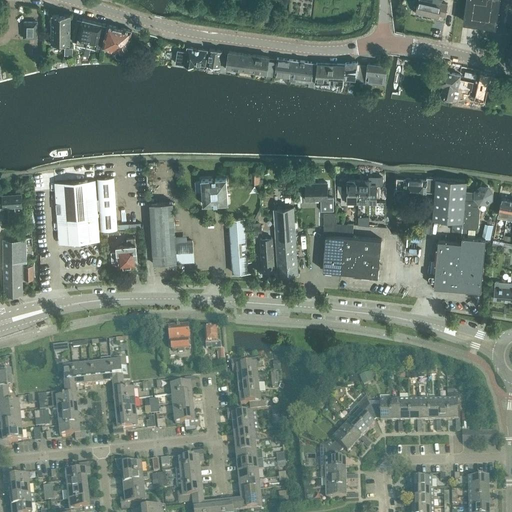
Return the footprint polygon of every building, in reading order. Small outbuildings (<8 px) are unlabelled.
[(418,0),(416,12),(438,16),(439,13),(444,15),(446,3),(440,2),(440,3),(425,0),(418,0)] [(499,0),(465,0),(463,22),(496,27),(498,13),(497,13),(498,7),(499,7),(499,0)] [(70,36),(70,16),(70,14),(52,14),(52,36),(52,43),(70,44),(70,36)] [(72,37),(72,41),(87,44),(92,22),(92,21),(81,19),(81,22),(76,21),(72,37)] [(92,22),(87,44),(101,48),(101,47),(105,28),(101,27),(102,24),(92,21),(92,22)] [(37,38),(37,22),(24,22),(24,38),(37,38)] [(105,28),(101,47),(116,50),(115,54),(116,56),(122,57),(124,56),(131,30),(106,25),(105,28)] [(24,42),(24,67),(37,67),(37,42),(24,42)] [(187,51),(178,50),(176,63),(185,64),(204,67),(205,63),(207,49),(187,46),(187,51)] [(210,48),(207,63),(216,65),(215,70),(219,71),(222,56),(222,50),(210,48)] [(222,56),(219,71),(225,71),(226,66),(239,68),(242,52),(228,50),(227,57),(222,56)] [(242,52),(239,68),(254,70),(256,54),(242,52)] [(256,54),(254,70),(266,72),(266,77),(272,78),(272,72),(273,72),(274,63),(268,62),(269,56),(256,54)] [(275,73),(289,75),(291,59),(275,57),(274,57),(274,63),(273,72),(275,72),(275,73)] [(309,84),(314,85),(315,80),(317,62),(316,62),(291,59),(289,75),(289,79),(309,82),(309,84)] [(345,64),(342,88),(342,89),(347,90),(348,84),(351,84),(351,78),(355,79),(357,61),(346,62),(345,64)] [(338,88),(342,88),(345,64),(317,62),(315,80),(338,81),(338,88)] [(358,80),(384,83),(386,64),(374,63),(368,62),(368,64),(360,63),(358,80)] [(443,84),(441,96),(452,99),(455,87),(458,87),(460,74),(441,70),(438,83),(443,84)] [(481,71),(475,99),(485,101),(491,74),(481,71)] [(252,184),(260,184),(260,173),(252,173),(252,184)] [(339,178),(339,183),(341,185),(341,200),(347,200),(347,201),(348,201),(359,201),(359,179),(358,179),(349,178),(347,176),(342,175),(339,178)] [(361,179),(359,179),(359,201),(377,201),(377,184),(383,184),(383,177),(369,176),(369,179),(361,179)] [(426,191),(434,191),(435,177),(427,177),(427,179),(405,178),(396,177),(396,188),(404,189),(403,195),(426,196),(426,191)] [(432,219),(463,221),(466,191),(467,180),(435,177),(434,191),(432,219)] [(196,180),(196,190),(202,190),(203,204),(228,202),(227,178),(196,180)] [(55,182),(55,187),(56,202),(59,242),(100,239),(95,179),(55,182)] [(334,198),(328,198),(328,183),(306,183),(306,201),(321,200),(321,211),(334,210),(334,198)] [(463,221),(462,234),(468,235),(468,228),(476,229),(479,226),(480,209),(478,205),(481,203),(487,204),(493,199),(493,192),(489,186),(481,186),(475,190),(475,192),(466,191),(463,221)] [(4,207),(1,207),(1,226),(9,226),(9,214),(7,214),(7,207),(15,207),(15,210),(17,212),(21,211),(23,209),(21,194),(3,196),(4,207)] [(498,217),(507,219),(511,199),(502,197),(498,217)] [(173,201),(150,202),(154,264),(177,262),(194,261),(193,240),(175,241),(173,201)] [(294,207),(274,208),(274,209),(277,242),(278,254),(279,275),(299,273),(294,207)] [(116,209),(100,210),(101,230),(117,229),(116,209)] [(143,210),(118,212),(119,229),(140,227),(140,222),(143,222),(143,210)] [(323,212),(324,235),(326,235),(337,235),(337,234),(337,223),(336,223),(336,212),(323,212)] [(358,216),(358,224),(368,225),(368,216),(358,216)] [(245,218),(229,219),(233,272),(252,271),(249,232),(246,232),(245,218)] [(338,234),(340,234),(353,235),(354,224),(341,222),(337,223),(337,234),(338,234)] [(338,271),(341,271),(344,235),(340,235),(340,234),(338,234),(337,234),(337,235),(326,235),(324,235),(326,236),(323,270),(330,270),(336,271),(338,271)] [(353,273),(354,273),(356,249),(380,251),(382,238),(353,235),(340,234),(340,235),(344,235),(341,271),(353,272),(353,273)] [(461,241),(457,288),(481,290),(486,238),(468,236),(468,235),(462,234),(462,235),(461,241)] [(112,251),(112,260),(118,259),(119,265),(129,264),(134,263),(134,257),(136,257),(134,236),(127,237),(127,244),(117,245),(117,251),(112,251)] [(3,238),(4,294),(23,294),(22,265),(24,265),(25,278),(33,278),(33,264),(27,264),(26,237),(3,238)] [(272,237),(260,238),(263,272),(275,271),(274,252),(272,237)] [(434,286),(457,288),(461,241),(438,239),(435,274),(431,274),(430,274),(429,275),(429,276),(429,278),(430,279),(430,280),(431,280),(434,280),(434,286)] [(356,249),(354,273),(378,276),(380,251),(356,249)] [(511,282),(496,281),(494,299),(511,300),(511,282)] [(188,341),(189,341),(187,325),(168,327),(170,342),(171,350),(188,349),(188,341)] [(205,329),(206,349),(211,349),(212,350),(217,350),(218,361),(224,361),(223,350),(221,350),(220,344),(218,344),(216,328),(213,328),(211,326),(206,327),(205,329)] [(68,344),(54,346),(53,346),(54,354),(69,352),(68,344)] [(115,362),(111,363),(113,383),(113,387),(123,386),(122,381),(130,381),(128,368),(126,368),(125,356),(115,358),(115,362)] [(101,359),(101,364),(104,384),(113,383),(111,363),(110,358),(101,359)] [(237,372),(237,376),(257,374),(256,369),(261,369),(260,359),(231,362),(232,372),(237,372)] [(63,374),(65,392),(75,391),(75,387),(73,367),(68,367),(68,363),(57,364),(58,374),(63,374)] [(101,364),(91,365),(94,385),(104,384),(101,364)] [(91,365),(82,366),(84,386),(94,385),(91,365)] [(82,366),(73,367),(75,387),(84,386),(82,366)] [(0,399),(8,399),(7,385),(12,385),(10,369),(0,370),(1,375),(0,375),(0,399)] [(237,376),(238,386),(258,384),(257,374),(237,376)] [(360,378),(364,387),(373,383),(370,374),(360,378)] [(171,386),(172,396),(191,393),(191,389),(196,388),(195,378),(185,379),(185,384),(171,386)] [(150,383),(146,383),(142,384),(143,391),(147,391),(151,390),(150,383)] [(238,386),(239,395),(259,393),(258,384),(238,386)] [(123,391),(123,386),(113,387),(115,402),(134,400),(133,390),(123,391)] [(76,396),(75,391),(65,392),(65,397),(56,398),(56,394),(51,394),(52,409),(57,408),(77,406),(76,396)] [(172,396),(173,405),(192,403),(191,393),(172,396)] [(259,393),(239,395),(241,405),(245,405),(249,404),(250,409),(265,407),(264,397),(260,398),(259,393)] [(447,400),(448,420),(455,420),(456,432),(460,432),(459,419),(458,419),(457,400),(459,400),(459,395),(447,395),(447,400)] [(399,396),(399,402),(400,421),(402,421),(409,421),(409,401),(409,396),(399,396)] [(380,422),(390,422),(389,402),(389,397),(380,398),(380,406),(377,406),(377,403),(368,403),(374,416),(380,416),(380,422)] [(366,398),(349,415),(367,432),(374,425),(370,421),(374,416),(368,403),(366,398)] [(0,414),(20,413),(19,402),(9,403),(8,399),(0,399),(0,414)] [(136,409),(134,400),(115,402),(116,411),(136,409)] [(447,400),(438,401),(438,421),(440,420),(448,420),(447,400)] [(419,401),(409,401),(409,421),(417,421),(419,421),(419,401)] [(428,401),(419,401),(419,421),(421,421),(429,421),(428,401)] [(438,401),(428,401),(429,421),(436,421),(438,421),(438,401)] [(399,402),(389,402),(390,422),(398,422),(400,421),(399,402)] [(173,405),(174,415),(194,413),(192,403),(173,405)] [(57,408),(58,418),(78,415),(77,406),(57,408)] [(137,419),(136,409),(116,411),(117,421),(137,419)] [(232,421),(233,425),(257,422),(256,413),(251,413),(242,414),(242,410),(237,410),(226,411),(227,421),(232,421)] [(0,414),(0,417),(1,424),(21,422),(20,413),(0,414)] [(194,413),(174,415),(175,425),(189,423),(190,428),(200,427),(199,417),(194,417),(194,413)] [(58,418),(59,427),(79,425),(78,415),(58,418)] [(343,422),(347,425),(361,439),(362,437),(367,432),(349,415),(343,422)] [(147,423),(147,430),(155,429),(154,422),(154,417),(149,418),(149,422),(147,423)] [(138,429),(137,419),(117,421),(117,425),(112,426),(113,436),(123,435),(123,430),(138,429)] [(166,428),(165,421),(157,422),(158,429),(166,428)] [(1,424),(2,434),(22,431),(21,422),(1,424)] [(233,425),(234,435),(258,432),(257,422),(233,425)] [(79,425),(59,427),(60,437),(75,435),(75,440),(85,439),(84,429),(79,430),(79,425)] [(347,425),(340,432),(354,446),(359,440),(361,439),(347,425)] [(22,431),(2,434),(2,438),(0,438),(0,448),(9,448),(8,443),(23,441),(22,431)] [(234,435),(235,444),(255,442),(259,441),(258,432),(234,435)] [(328,442),(321,446),(329,449),(339,453),(343,449),(347,453),(354,446),(340,432),(333,440),(336,442),(333,446),(328,442)] [(235,444),(236,454),(256,451),(255,442),(235,444)] [(321,446),(321,470),(345,469),(345,459),(343,459),(343,455),(339,453),(329,449),(321,446)] [(236,454),(237,463),(257,461),(256,451),(236,454)] [(179,459),(180,469),(200,467),(199,463),(204,462),(203,452),(192,453),(193,458),(179,459)] [(161,460),(162,467),(170,466),(169,459),(161,460)] [(122,471),(122,475),(142,473),(141,464),(127,465),(126,460),(116,461),(116,462),(116,464),(117,467),(118,470),(118,472),(122,471)] [(237,463),(238,473),(258,471),(257,461),(237,463)] [(64,472),(65,482),(85,480),(84,476),(89,475),(88,465),(78,466),(78,471),(64,472)] [(176,470),(177,479),(201,476),(200,467),(180,469),(176,470)] [(322,480),(326,480),(346,479),(345,477),(345,469),(321,470),(322,480)] [(238,473),(239,482),(259,480),(258,471),(238,473)] [(7,484),(8,488),(27,486),(26,476),(12,478),(12,473),(1,474),(2,484),(7,484)] [(122,475),(123,485),(143,483),(142,473),(122,475)] [(178,489),(182,489),(182,488),(202,486),(201,476),(177,479),(178,489)] [(468,478),(469,488),(488,488),(488,478),(468,478)] [(326,480),(326,489),(346,489),(346,481),(346,479),(326,480)] [(431,479),(411,480),(412,490),(429,489),(429,490),(432,490),(432,489),(431,479)] [(65,482),(66,492),(86,490),(85,480),(65,482)] [(239,482),(240,492),(260,490),(259,480),(239,482)] [(123,485),(124,494),(144,492),(143,483),(123,485)] [(8,488),(9,498),(28,496),(27,486),(8,488)] [(192,500),(193,502),(204,501),(203,499),(203,496),(202,486),(182,488),(182,489),(182,493),(177,494),(178,504),(188,503),(188,498),(192,498),(192,500)] [(469,488),(469,498),(489,497),(488,488),(469,488)] [(346,489),(326,489),(326,499),(346,498),(346,500),(358,500),(358,495),(346,496),(346,489)] [(429,489),(412,490),(412,499),(434,499),(433,489),(432,489),(432,490),(429,490),(429,489)] [(66,492),(67,501),(87,499),(86,490),(66,492)] [(240,492),(241,501),(261,499),(260,490),(240,492)] [(144,492),(124,494),(125,499),(120,500),(121,510),(141,508),(140,503),(145,502),(144,492)] [(9,498),(10,507),(34,505),(33,495),(28,496),(9,498)] [(469,498),(469,507),(489,507),(489,497),(469,498)] [(87,499),(67,501),(68,511),(73,510),(73,511),(92,511),(92,503),(87,504),(87,499)] [(241,501),(236,501),(237,511),(247,511),(266,511),(265,499),(261,500),(261,499),(241,501)] [(434,499),(412,499),(412,509),(434,508),(434,499)] [(204,501),(193,502),(193,511),(203,511),(203,505),(204,505),(204,501)] [(232,502),(222,503),(222,511),(237,511),(236,501),(234,502),(232,502)] [(50,511),(58,511),(58,510),(54,510),(53,503),(50,503),(50,511)] [(222,511),(222,503),(212,504),(213,511),(222,511)]
